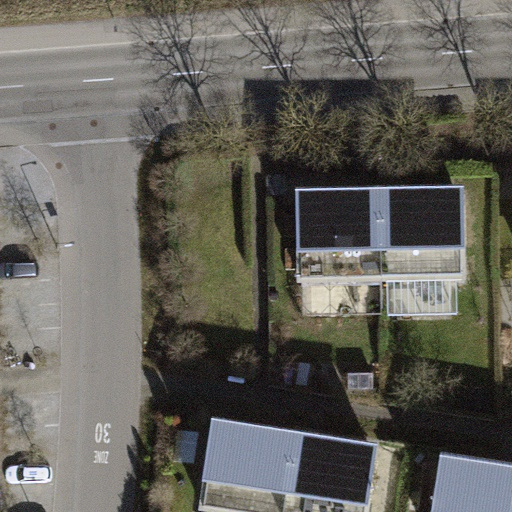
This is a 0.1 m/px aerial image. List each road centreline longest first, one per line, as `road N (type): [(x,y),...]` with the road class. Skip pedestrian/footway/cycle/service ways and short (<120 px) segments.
road 1 (residential): [(106,511),(114,322),(105,81)]
road 2 (secondary): [(105,81),(511,48)]
